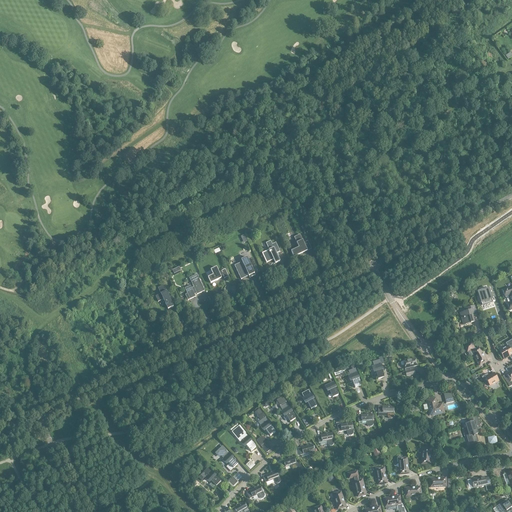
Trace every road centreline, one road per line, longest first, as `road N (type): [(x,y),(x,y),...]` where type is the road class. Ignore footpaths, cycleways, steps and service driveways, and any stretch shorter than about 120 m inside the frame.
road 1 (tertiary): [(38,419),(371,264)]
road 2 (residential): [(218,511),(325,420),(450,380)]
road 3 (residential): [(350,511),(447,465),(511,451)]
road 4 (tertiary): [(371,264),(511,196)]
